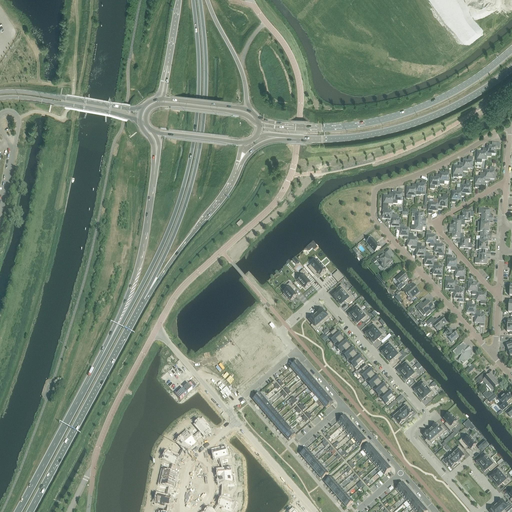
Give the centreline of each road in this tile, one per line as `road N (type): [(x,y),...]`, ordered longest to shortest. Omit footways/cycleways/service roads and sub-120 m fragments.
road 1 (unclassified): [(265,22),(288,51),(300,88),(288,182),(175,295),(69,511)]
road 2 (primary): [(193,0),(198,98),(184,186),(106,348)]
road 3 (residential): [(494,356),(372,220),(374,190),(510,123)]
road 4 (primary): [(143,300),(193,179),(202,132),(199,0)]
road 5 (residential): [(280,331),(322,294),(427,415),(409,433),(447,479)]
road 6 (secondary): [(511,49),(460,88),(400,115),(322,128),(278,125)]
road 7 (secondary): [(283,138),(397,128),(469,98),(511,68)]
road 8 (primary): [(30,511),(143,300)]
road 9 (residential): [(296,350),(434,511)]
road 10 (primary): [(155,162),(139,261),(106,348)]
road 11 (primary): [(106,348),(18,511)]
road 12 (residential): [(499,297),(437,223),(506,182)]
road 13 (primary): [(143,300),(236,167)]
road 14 (unclassified): [(141,110),(0,92)]
road 15 (unclassified): [(0,98),(139,119)]
